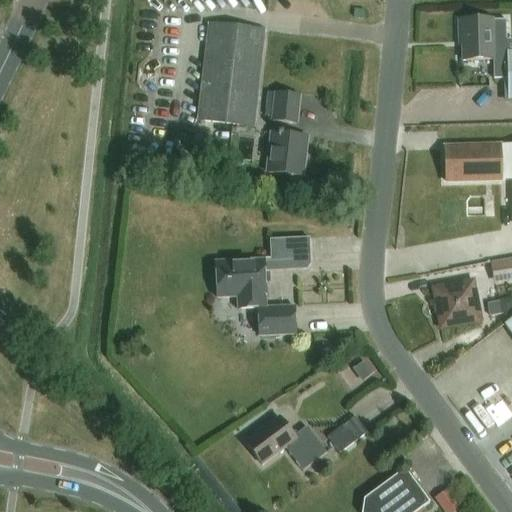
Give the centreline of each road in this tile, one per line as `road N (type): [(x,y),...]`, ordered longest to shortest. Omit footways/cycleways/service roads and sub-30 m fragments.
road 1 (unclassified): [(399,0),(372,295),(384,340),(511,511)]
road 2 (primary): [(150,511),(100,472),(0,441)]
road 3 (primary): [(0,479),(58,486),(134,511)]
